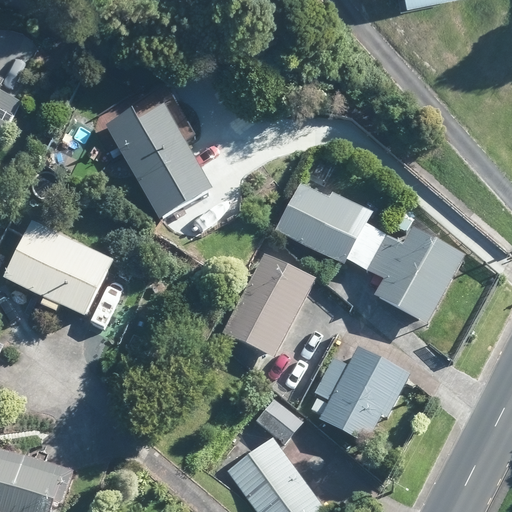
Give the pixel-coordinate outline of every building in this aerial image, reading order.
[(0,128),(6,132),(21,103),(0,93),(0,128)] [(188,160),(181,147),(161,109),(134,123),(129,115),(104,128),(119,157),(157,226),(208,197),(188,160)] [(365,273),(385,239),(364,226),(367,219),(332,199),(328,204),(308,193),(300,188),(274,234),(329,265),(340,272),(346,262),(365,273)] [(81,322),(110,267),(30,225),(1,280),(28,294),(36,299),(41,301),(37,308),(53,315),(56,309),(60,311),(81,322)] [(385,239),(365,273),(384,284),(375,299),(417,324),(425,327),(462,261),(412,232),(410,235),(402,249),(385,239)] [(119,271),(130,278),(138,263),(126,257),(119,271)] [(311,285),(304,282),(262,260),(238,305),(221,338),(270,363),(311,285)] [(386,419),(408,379),(357,351),(347,369),(333,362),(314,396),(329,404),(321,418),(319,422),(365,448),(382,417),(386,419)] [(302,424),(274,400),(255,422),(283,446),(302,424)] [(254,511),(321,511),(271,441),(226,473),(242,495),(254,511)] [(0,452),(0,511),(48,511),(50,507),(59,510),(70,478),(63,475),(25,462),(0,452)]
